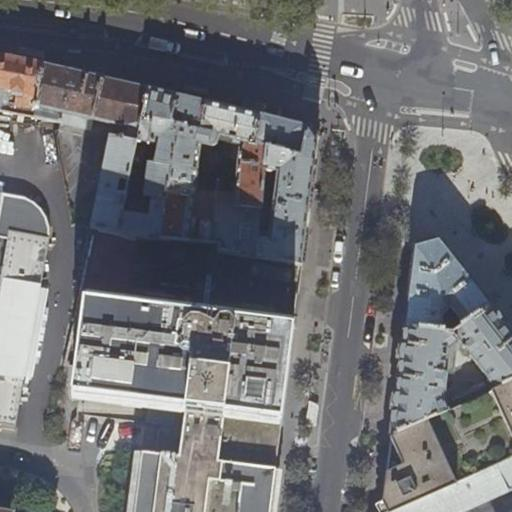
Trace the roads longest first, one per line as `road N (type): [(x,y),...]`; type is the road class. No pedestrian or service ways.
road 1 (residential): [(327,511),(374,114),(388,69)]
road 2 (primary): [(0,10),(329,53),(388,69)]
